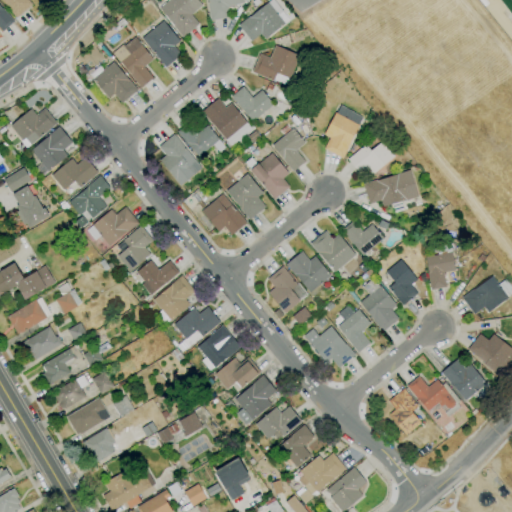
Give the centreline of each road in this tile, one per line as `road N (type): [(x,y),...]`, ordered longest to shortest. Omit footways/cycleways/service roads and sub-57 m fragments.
road 1 (residential): [(420,499),(389,456),(333,411),(54,73)]
road 2 (residential): [(77,511),(0,381)]
road 3 (residential): [(225,280),(332,192)]
road 4 (residential): [(333,411),(440,325)]
road 5 (residential): [(117,145),(220,60)]
road 6 (tertiary): [(420,499),(511,413)]
